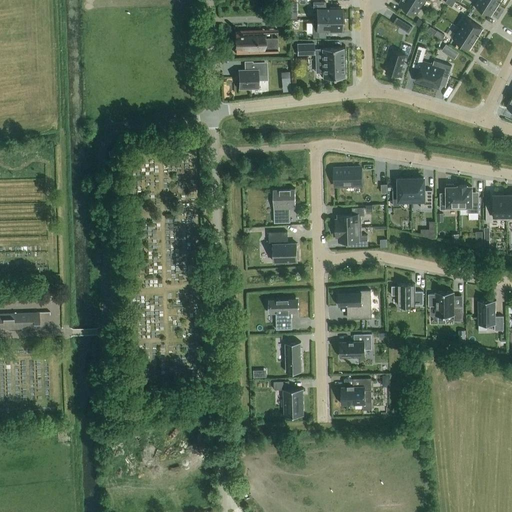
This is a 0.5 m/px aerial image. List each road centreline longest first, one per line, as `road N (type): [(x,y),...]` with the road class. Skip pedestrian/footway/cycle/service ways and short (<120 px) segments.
road 1 (unclassified): [(211,114),(120,131),(104,144),(106,330),(110,371),(126,400),(219,393)]
road 2 (residential): [(511,175),(315,146),(318,260)]
road 3 (residential): [(219,393),(211,114)]
road 4 (residential): [(511,283),(383,257),(318,260)]
road 5 (residential): [(318,260),(322,422)]
road 6 (residential): [(211,114),(369,91)]
